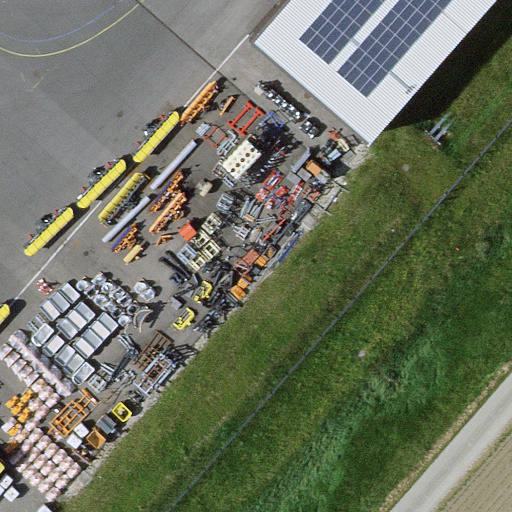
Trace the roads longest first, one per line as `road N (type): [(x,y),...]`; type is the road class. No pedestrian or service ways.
road 1 (track): [(413,511),(511,398)]
road 2 (unknown): [(1,0),(41,16),(110,16),(139,0)]
